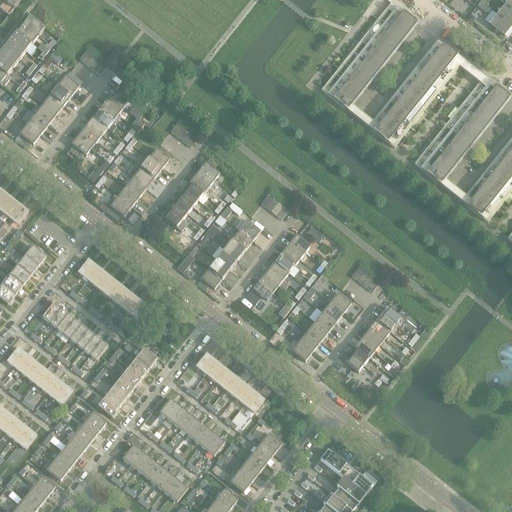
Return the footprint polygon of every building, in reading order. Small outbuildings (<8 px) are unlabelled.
[(0,0),(0,9),(1,10),(8,0),(0,0)] [(9,17),(22,0),(8,0),(1,10),(9,17)] [(412,128),(425,112),(438,95),(451,79),(459,68),(464,62),(441,44),(436,50),(420,71),(415,77),(410,83),(393,104),(389,110),(384,116),(376,126),(373,123),(353,107),(418,25),(406,15),(392,4),(378,21),(365,37),(352,53),(339,70),(326,86),(323,89),(322,91),(394,149),(395,150),(399,145),(399,144),(412,128)] [(485,5),(481,10),(486,14),(487,13),(490,15),(493,12),(485,5)] [(511,11),(506,6),(498,16),(511,27),(511,11)] [(511,28),(511,27),(498,16),(490,26),(505,38),(511,28)] [(46,29),(31,17),(24,26),(39,37),(46,29)] [(39,37),(24,26),(18,34),(33,45),(39,37)] [(33,45),(18,34),(11,42),(26,53),(33,45)] [(26,53),(11,42),(5,49),(20,61),(26,53)] [(20,61),(5,49),(0,55),(0,58),(14,69),(20,61)] [(85,65),(93,55),(88,51),(80,61),(85,65)] [(90,69),(98,59),(93,55),(85,65),(90,69)] [(14,69),(0,58),(0,71),(7,77),(14,69)] [(95,73),(103,63),(98,59),(90,69),(95,73)] [(100,77),(108,67),(103,63),(95,73),(100,77)] [(7,77),(0,71),(0,85),(4,88),(11,80),(7,77)] [(80,89),(66,78),(59,88),(72,98),(80,89)] [(488,224),(505,202),(511,193),(511,145),(503,157),(506,159),(489,180),(486,178),(477,190),(480,192),(472,202),(446,181),(511,99),(499,90),(485,79),(415,166),(488,224)] [(72,98),(59,88),(51,97),(64,108),(72,98)] [(130,103),(115,92),(110,99),(124,110),(130,103)] [(64,108),(51,97),(43,107),(57,118),(64,108)] [(124,110),(110,99),(105,106),(119,117),(124,110)] [(119,117),(105,106),(99,112),(113,123),(119,117)] [(57,118),(43,107),(36,117),(49,127),(57,118)] [(113,123),(99,112),(94,119),(108,130),(113,123)] [(49,127),(36,117),(28,126),(41,137),(49,127)] [(108,130),(94,119),(89,126),(103,137),(108,130)] [(176,137),(183,128),(178,124),(171,133),(176,137)] [(41,137),(28,126),(20,136),(24,139),(32,145),(33,147),(41,137)] [(103,137),(89,126),(83,132),(97,144),(103,137)] [(181,141),(188,132),(183,128),(176,137),(181,141)] [(97,144),(83,132),(78,139),(92,150),(97,144)] [(186,145),(194,136),(188,132),(181,141),(186,145)] [(20,136),(16,142),(27,151),(32,145),(24,139),(20,136)] [(191,149),(199,140),(194,136),(186,145),(191,149)] [(92,150),(78,139),(72,146),(78,151),(76,154),(80,157),(82,154),(86,157),(92,150)] [(170,161),(157,150),(149,160),(163,171),(170,161)] [(163,171),(149,160),(142,170),(155,180),(163,171)] [(210,160),(207,165),(214,171),(218,167),(210,160)] [(206,164),(201,171),(215,182),(220,176),(214,171),(207,165),(206,164)] [(155,180),(142,170),(137,166),(129,176),(134,179),(147,190),(155,180)] [(201,171),(195,178),(209,189),(215,182),(201,171)] [(195,178),(190,185),(204,196),(209,189),(195,178)] [(147,190),(134,179),(126,189),(140,199),(147,190)] [(190,185),(185,191),(199,203),(204,196),(190,185)] [(140,199),(126,189),(119,198),(132,209),(140,199)] [(0,210),(10,198),(0,190),(0,210)] [(199,203),(185,191),(179,198),(193,209),(199,203)] [(269,196),(261,206),(267,210),(274,200),(269,196)] [(0,212),(9,219),(19,206),(10,198),(0,210),(0,212)] [(132,209),(119,198),(111,208),(122,217),(124,219),(132,209)] [(193,209),(179,198),(174,205),(188,216),(193,209)] [(274,200),(267,210),(272,214),(279,204),(274,200)] [(279,204),(272,214),(277,218),(284,208),(279,204)] [(188,216),(174,205),(169,211),(183,223),(188,216)] [(233,205),(229,209),(239,217),(243,213),(233,205)] [(18,227),(29,214),(19,206),(9,219),(18,227)] [(111,208),(106,214),(117,223),(122,217),(111,208)] [(224,212),(221,217),(224,220),(226,221),(233,212),(228,208),(224,212)] [(284,208),(277,218),(282,222),(289,212),(284,208)] [(183,223),(169,211),(163,219),(177,230),(183,223)] [(220,217),(215,223),(222,228),(226,222),(220,217)] [(248,223),(240,232),(253,243),(261,233),(248,223)] [(312,229),(307,236),(313,241),(318,234),(312,229)] [(253,243),(240,232),(232,242),(246,253),(253,243)] [(297,237),(291,244),(306,255),(311,248),(297,237)] [(246,253),(232,242),(225,252),(238,262),(246,253)] [(214,243),(211,246),(218,251),(220,248),(214,243)] [(291,244),(286,250),(300,262),(306,255),(291,244)] [(47,258),(34,248),(26,257),(39,268),(47,258)] [(286,250),(281,257),(295,268),(300,262),(286,250)] [(238,262),(225,252),(217,261),(230,272),(238,262)] [(39,268),(26,257),(18,267),(31,278),(39,268)] [(281,257),(275,264),(289,275),(295,268),(281,257)] [(324,262),(321,267),(324,270),(326,272),(334,263),(330,259),(326,263),(324,262)] [(78,275),(88,283),(99,269),(89,261),(78,275)] [(230,272),(217,261),(210,271),(223,281),(230,272)] [(275,264),(270,270),(284,282),(289,275),(275,264)] [(31,278),(18,267),(10,277),(24,287),(31,278)] [(360,268),(352,278),(357,282),(365,273),(360,268)] [(108,277),(99,269),(88,283),(98,290),(108,277)] [(270,270),(265,277),(279,288),(284,282),(270,270)] [(223,281),(210,271),(202,281),(215,291),(223,281)] [(365,273),(357,282),(362,286),(370,277),(365,273)] [(24,287),(10,277),(3,286),(16,297),(24,287)] [(118,285),(108,277),(98,290),(107,298),(118,285)] [(265,277),(259,284),(273,295),(279,288),(265,277)] [(370,277),(362,286),(368,290),(375,281),(370,277)] [(375,281),(368,290),(373,294),(380,285),(375,281)] [(316,284),(312,289),(319,294),(324,288),(317,283),(316,284)] [(254,291),(268,302),(273,295),(259,284),(254,291)] [(128,292),(118,285),(107,298),(117,305),(128,292)] [(16,297),(3,286),(0,289),(0,300),(8,307),(16,297)] [(311,290),(306,296),(311,300),(316,293),(311,290)] [(137,300),(128,292),(117,305),(127,313),(137,300)] [(339,295),(331,305),(344,315),(352,306),(339,295)] [(147,308),(137,300),(127,313),(136,321),(147,308)] [(43,319),(50,325),(61,311),(54,305),(43,319)] [(344,315),(331,305),(323,314),(336,325),(344,315)] [(388,309),(382,316),(396,327),(402,320),(388,309)] [(61,311),(50,325),(57,330),(68,316),(61,311)] [(336,325),(323,314),(316,324),(329,335),(336,325)] [(68,316),(57,330),(63,335),(75,321),(68,316)] [(382,316),(377,323),(391,334),(396,327),(382,316)] [(75,321),(63,335),(70,341),(81,327),(75,321)] [(377,323),(371,329),(385,341),(391,334),(377,323)] [(329,335),(316,324),(308,334),(321,344),(329,335)] [(81,327),(70,341),(77,346),(88,332),(81,327)] [(371,329),(366,336),(380,347),(385,341),(371,329)] [(88,332),(77,346),(83,351),(94,337),(88,332)] [(321,344),(308,334),(300,343),(313,354),(321,344)] [(366,336),(361,343),(375,354),(380,347),(366,336)] [(94,337),(83,351),(90,357),(101,343),(94,337)] [(101,343),(90,357),(97,363),(108,349),(101,343)] [(313,354),(300,343),(292,353),(306,364),(313,354)] [(361,343),(355,349),(369,361),(375,354),(361,343)] [(355,349),(350,356),(364,367),(369,361),(355,349)] [(19,350),(7,364),(14,369),(26,355),(19,350)] [(145,350),(137,360),(150,371),(158,361),(145,350)] [(26,355),(14,369),(21,375),(32,361),(26,355)] [(196,369),(206,377),(217,363),(207,356),(196,369)] [(344,363),(358,374),(364,367),(350,356),(344,363)] [(150,371),(137,360),(129,370),(143,380),(150,371)] [(32,361),(21,375),(28,380),(39,366),(32,361)] [(227,371),(217,363),(206,377),(216,384),(227,371)] [(39,366),(28,380),(35,385),(46,371),(39,366)] [(143,380),(129,370),(122,379),(135,390),(143,380)] [(46,371),(35,385),(41,391),(53,377),(46,371)] [(236,379),(227,371),(216,384),(225,392),(236,379)] [(53,377),(41,391),(48,396),(59,382),(53,377)] [(135,390),(122,379),(114,389),(127,399),(135,390)] [(246,386),(236,379),(225,392),(235,400),(246,386)] [(59,382),(48,396),(55,402),(66,387),(59,382)] [(255,394),(246,386),(235,400),(245,407),(255,394)] [(66,387),(55,402),(62,407),(73,393),(66,387)] [(127,399),(114,389),(106,398),(120,409),(127,399)] [(265,402),(255,394),(245,407),(255,415),(265,402)] [(120,409),(106,398),(98,408),(112,419),(120,409)] [(160,415),(167,420),(178,406),(171,401),(160,415)] [(185,412),(178,406),(167,420),(173,426),(185,412)] [(3,411),(0,414),(0,428),(10,416),(3,411)] [(191,417),(185,412),(173,426),(180,431),(191,417)] [(107,425),(93,414),(86,424),(99,435),(107,425)] [(10,416),(0,428),(0,430),(6,435),(17,421),(10,416)] [(198,423),(191,417),(180,431),(187,437),(198,423)] [(17,421),(6,435),(12,441),(24,427),(17,421)] [(198,423),(187,437),(194,442),(205,428),(198,423)] [(99,435),(86,424),(78,434),(91,444),(99,435)] [(19,446),(30,432),(24,427),(12,441),(10,444),(17,449),(19,446)] [(205,428),(194,442),(200,447),(212,433),(205,428)] [(30,432),(19,446),(26,452),(37,438),(30,432)] [(212,433),(200,447),(207,453),(218,439),(212,433)] [(91,444),(78,434),(70,443),(84,454),(91,444)] [(269,436),(262,445),(261,445),(275,456),(283,446),(269,436)] [(218,439),(207,453),(214,458),(225,444),(218,439)] [(84,454),(70,443),(63,453),(76,464),(84,454)] [(275,456),(261,445),(254,455),(267,466),(275,456)] [(123,461),(130,466),(141,452),(134,447),(123,461)] [(141,452),(130,466),(137,472),(148,458),(141,452)] [(351,470),(328,452),(321,462),(343,480),(351,470)] [(76,464),(63,453),(55,463),(68,473),(76,464)] [(267,466),(254,455),(246,465),(259,475),(267,466)] [(148,458),(137,472),(143,477),(154,463),(148,458)] [(68,473),(55,463),(47,473),(61,483),(68,473)] [(154,463),(143,477),(150,483),(161,469),(154,463)] [(259,475),(246,465),(239,474),(252,485),(259,475)] [(161,469),(150,483),(157,488),(168,474),(161,469)] [(373,488),(351,470),(343,480),(344,480),(366,497),(373,488)] [(168,474),(157,488),(164,493),(175,479),(168,474)] [(252,485),(239,474),(231,484),(244,495),(252,485)] [(56,489),(42,479),(34,489),(48,499),(56,489)] [(175,479),(164,493),(170,499),(181,485),(175,479)] [(366,497),(344,480),(338,488),(359,505),(366,497)] [(181,485),(170,499),(177,504),(188,490),(181,485)] [(354,511),(359,505),(338,488),(337,488),(339,490),(333,498),(331,496),(350,511),(354,511)] [(48,499),(34,489),(27,498),(40,509),(48,499)] [(225,491),(217,501),(231,511),(238,502),(225,491)] [(350,511),(331,496),(324,505),(333,511),(350,511)] [(37,511),(40,509),(27,498),(19,508),(24,511),(37,511)] [(230,511),(231,511),(217,501),(210,511),(211,511),(230,511)]
